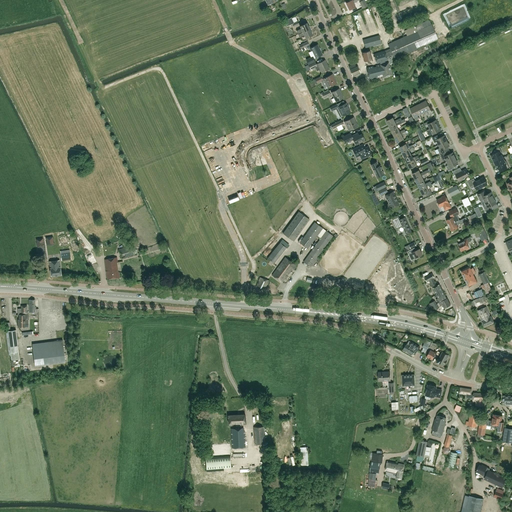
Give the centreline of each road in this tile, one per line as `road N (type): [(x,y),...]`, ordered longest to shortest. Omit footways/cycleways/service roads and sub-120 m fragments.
road 1 (primary): [(464,342),(407,324),(305,310),(0,286)]
road 2 (track): [(106,86),(155,67),(163,73),(253,263),(244,305)]
road 3 (tertiary): [(442,268),(371,120)]
road 4 (residential): [(478,146),(462,153),(433,92),(371,120)]
